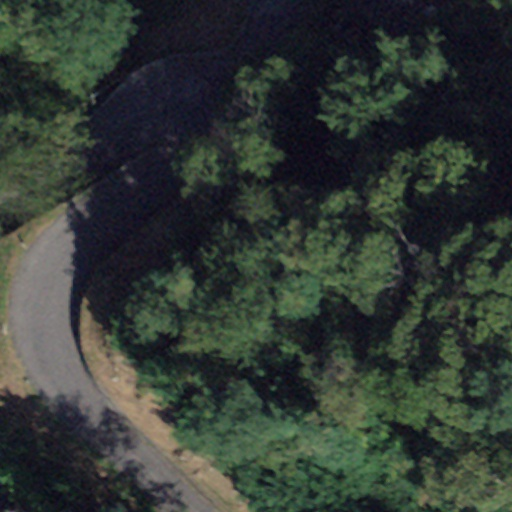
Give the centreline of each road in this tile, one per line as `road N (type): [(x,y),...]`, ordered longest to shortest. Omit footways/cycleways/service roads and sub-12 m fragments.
road 1 (unclassified): [(226,114),(123,205),(58,274),(45,306),(56,356),(87,423),(183,511)]
road 2 (residential): [(0,210),(143,111),(186,106),(226,114)]
road 3 (unclassified): [(278,0),(253,73),(226,114)]
